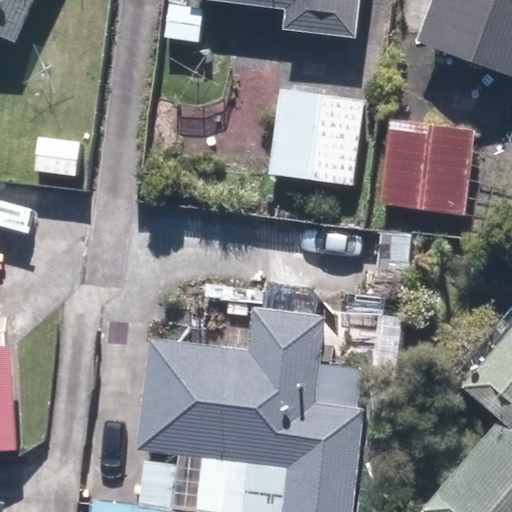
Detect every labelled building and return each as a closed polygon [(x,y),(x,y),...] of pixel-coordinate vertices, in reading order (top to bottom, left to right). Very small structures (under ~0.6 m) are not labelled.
[(42,0),(0,0),(0,18),(29,31),(42,0)] [(220,0),(217,0),(172,0),(168,33),(215,39),(220,0)] [(300,0),(299,26),(372,33),(374,0),(300,0)] [(511,0),(436,0),(426,25),(511,58),(511,0)] [(377,84),(288,75),(279,173),(368,181),(377,84)] [(480,121),(393,111),(384,200),(472,210),(480,121)] [(83,176),(87,135),(42,130),(38,171),(83,176)] [(0,444),(3,445),(3,450),(28,449),(24,333),(6,333),(4,253),(0,252),(0,444)] [(264,303),(260,339),(157,330),(143,494),(293,507),(292,511),(364,511),(374,404),(336,401),(344,310),(264,303)] [(511,511),(511,340),(481,373),(511,402),(511,410),(430,496),(446,511),(511,511)] [(202,511),(203,503),(98,498),(97,511),(202,511)]
